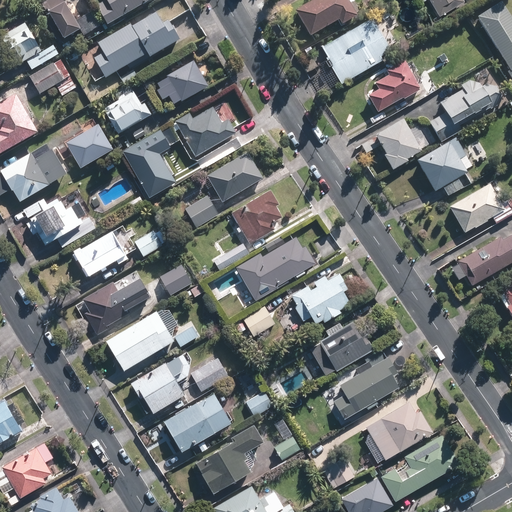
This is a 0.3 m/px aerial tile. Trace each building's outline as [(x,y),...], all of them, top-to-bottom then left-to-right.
[(74,0),(69,0),(43,14),(60,46),(91,30),(74,0)] [(108,0),(109,0),(95,11),(108,27),(143,0),(108,0)] [(334,0),(284,0),(280,2),(301,41),(344,18),(334,0)] [(419,0),(430,15),(452,0),(419,0)] [(511,39),(490,7),(467,22),(511,90),(511,39)] [(93,56),(105,77),(148,53),(150,57),(179,40),(167,20),(162,23),(155,11),(98,43),(102,51),(93,56)] [(14,20),(0,29),(0,51),(11,68),(35,51),(14,20)] [(361,24),(310,53),(329,86),(380,57),(361,24)] [(168,95),(173,103),(180,99),(182,102),(209,86),(194,61),(158,83),(162,88),(158,90),(163,98),(168,95)] [(52,63),(22,80),(32,97),(62,80),(52,63)] [(394,70),(366,85),(371,94),(356,102),(365,119),(408,97),(394,70)] [(477,79),(418,120),(433,141),(492,100),(477,79)] [(104,109),(118,133),(152,114),(146,102),(142,104),(135,91),(104,109)] [(8,95),(0,100),(0,150),(31,131),(8,95)] [(212,105),(176,126),(197,162),(218,150),(212,140),(227,131),(212,105)] [(405,117),(362,145),(371,159),(381,153),(393,171),(426,149),(405,117)] [(67,143),(81,168),(113,150),(100,125),(67,143)] [(66,147),(55,128),(41,136),(52,155),(66,147)] [(141,138),(135,129),(118,140),(123,149),(141,138)] [(123,152),(148,196),(176,181),(161,154),(171,149),(160,131),(123,152)] [(453,145),(412,169),(425,191),(435,185),(443,197),(458,188),(450,174),(465,165),(453,145)] [(33,150),(0,170),(0,182),(13,203),(52,180),(33,150)] [(207,195),(181,211),(187,222),(257,179),(241,153),(198,179),(207,195)] [(484,186),(442,210),(454,232),(484,215),(488,223),(511,209),(511,193),(494,204),(484,186)] [(53,193),(12,219),(32,249),(72,224),(53,193)] [(262,194),(222,220),(237,243),(278,217),(262,194)] [(511,227),(449,262),(464,288),(511,261),(511,227)] [(103,231),(60,254),(76,283),(120,260),(103,231)] [(141,231),(124,244),(140,264),(157,252),(141,231)] [(297,239),(240,272),(257,300),(318,265),(307,246),(303,249),(297,239)] [(245,254),(239,244),(214,260),(221,270),(245,254)] [(192,282),(181,264),(158,278),(169,296),(192,282)] [(330,270),(281,299),(298,327),(347,299),(330,270)] [(204,292),(199,283),(188,290),(193,298),(204,292)] [(111,285),(71,305),(87,336),(127,316),(111,285)] [(511,285),(495,294),(511,324),(511,285)] [(258,308),(236,320),(245,337),(267,325),(258,308)] [(156,313),(102,343),(120,376),(174,345),(156,313)] [(350,322),(303,346),(318,375),(365,350),(350,322)] [(191,326),(173,338),(179,348),(197,336),(191,326)] [(297,361),(287,348),(267,362),(277,376),(297,361)] [(209,357),(187,372),(201,393),(223,379),(209,357)] [(379,359),(333,387),(341,399),(325,410),(333,424),(395,386),(379,359)] [(168,365),(130,389),(144,411),(166,398),(172,407),(188,397),(168,365)] [(255,393),(239,405),(247,416),(263,405),(255,393)] [(214,397),(162,425),(175,450),(227,421),(214,397)] [(405,401),(357,429),(376,463),(424,435),(405,401)] [(3,402),(0,403),(0,440),(19,429),(3,402)] [(279,410),(283,417),(296,410),(292,402),(279,410)] [(252,429),(187,470),(204,498),(270,457),(252,429)] [(290,437),(273,447),(280,459),(298,449),(290,437)] [(437,440),(373,479),(389,503),(452,464),(437,440)] [(39,445),(0,467),(0,489),(9,485),(16,496),(44,479),(36,465),(47,459),(39,445)] [(337,456),(318,468),(331,489),(351,477),(337,456)] [(266,511),(249,486),(212,511),(266,511)] [(69,511),(55,490),(27,507),(29,511),(69,511)]
